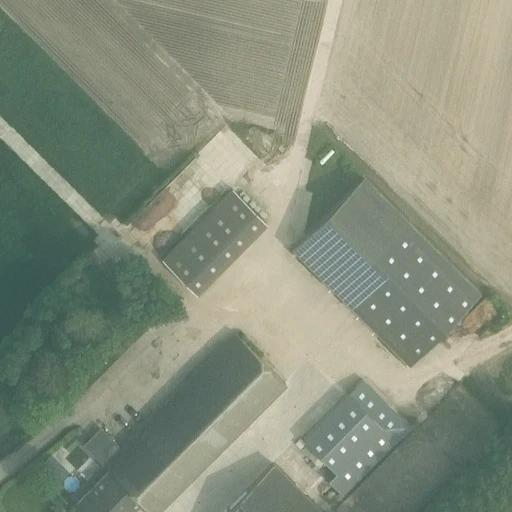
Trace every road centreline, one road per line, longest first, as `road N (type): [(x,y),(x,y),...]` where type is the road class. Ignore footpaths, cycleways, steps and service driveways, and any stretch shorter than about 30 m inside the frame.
road 1 (track): [(334,0),(285,209)]
road 2 (track): [(126,252),(0,128)]
